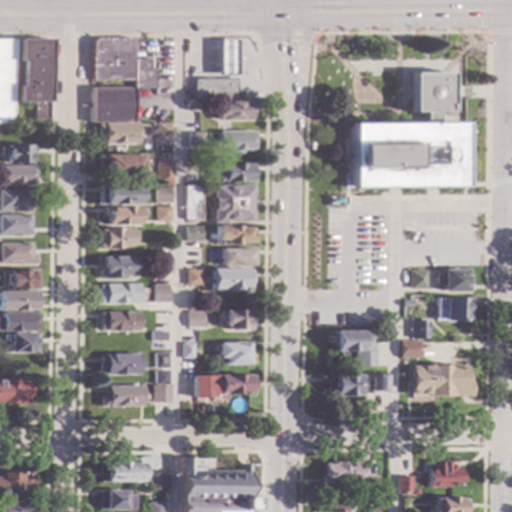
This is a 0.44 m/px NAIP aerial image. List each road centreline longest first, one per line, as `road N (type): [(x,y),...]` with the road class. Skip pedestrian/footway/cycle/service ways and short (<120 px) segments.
road 1 (residential): [(502,0),(497,511)]
road 2 (residential): [(68,16),(59,511)]
road 3 (residential): [(280,439),(0,441)]
road 4 (residential): [(511,436),(280,439)]
road 5 (primary): [(234,13),(25,17)]
road 6 (secondary): [(278,511),(284,307)]
road 7 (primary): [(511,11),(343,11)]
road 8 (secondary): [(284,307),(286,158)]
road 9 (primary): [(286,158),(308,12)]
